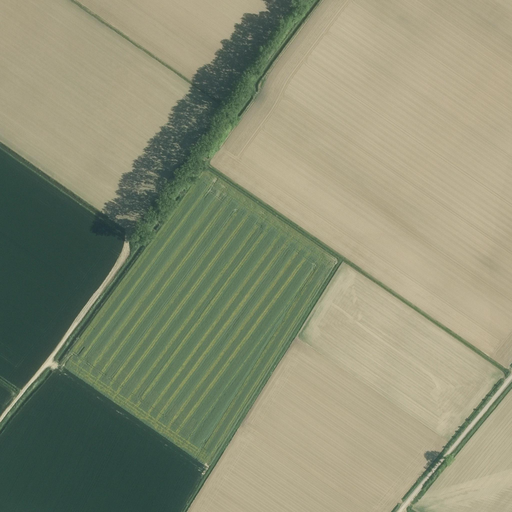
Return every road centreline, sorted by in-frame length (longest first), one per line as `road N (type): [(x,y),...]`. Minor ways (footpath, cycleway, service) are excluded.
road 1 (track): [(321,0),(0,421)]
road 2 (unclassified): [(399,511),(511,376)]
